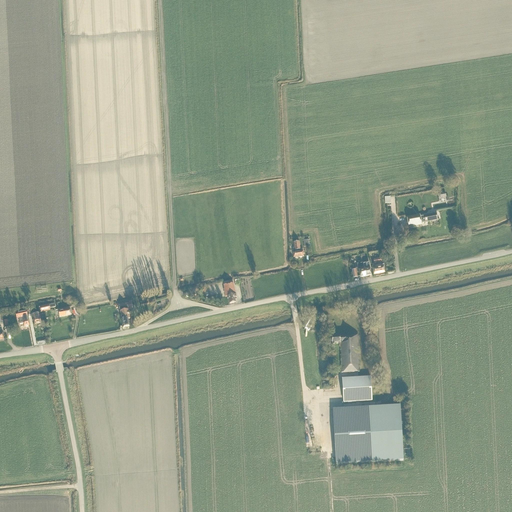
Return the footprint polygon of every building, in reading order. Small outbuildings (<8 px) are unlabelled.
[(421,223),(437,220),(436,214),(420,217),(419,215),(406,217),(408,227),(421,225),(421,223)] [(294,251),(293,251),(292,251),(293,258),(303,256),(302,250),(300,250),(299,242),(293,243),(294,251)] [(373,275),(385,273),(383,265),(381,265),(381,263),(382,262),(382,258),(373,259),(375,267),(372,267),(373,275)] [(364,269),(364,267),(363,263),(357,264),(358,268),(355,269),(351,269),(352,271),(353,279),(357,278),(357,277),(360,277),(365,276),(364,269)] [(234,297),(236,297),(235,295),(233,283),(223,285),(224,289),(223,289),(225,297),(227,296),(227,299),(228,299),(229,304),(235,302),(234,297)] [(129,319),(128,310),(133,309),(131,301),(128,302),(129,303),(118,305),(120,312),(123,328),(124,328),(126,328),(127,327),(129,327),(127,319),(129,319)] [(59,317),(71,315),(70,307),(58,310),(59,317)] [(24,327),(29,326),(28,318),(26,318),(25,314),(18,315),(20,324),(23,324),(24,327)] [(359,372),(358,340),(357,335),(332,337),(332,340),(331,340),(332,344),(338,344),(339,346),(340,347),(342,373),(354,372),(354,378),(342,379),(343,403),(371,401),(370,377),(358,378),(358,372),(359,372)] [(400,406),(332,409),(335,464),(402,460),(400,406)]
